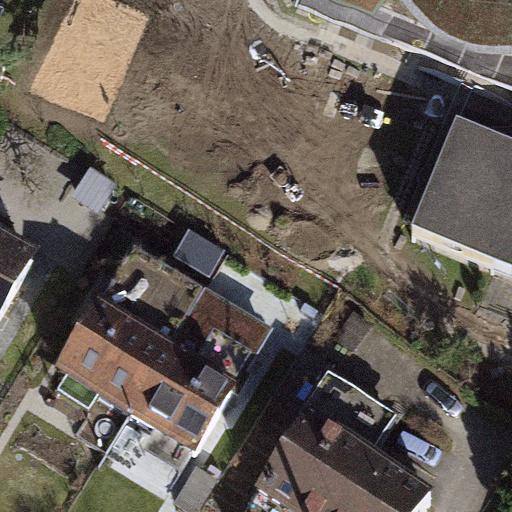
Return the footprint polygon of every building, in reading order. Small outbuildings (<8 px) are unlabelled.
[(511,0),(356,0),(375,8),(380,0),(437,0),(441,4),(448,9),(440,28),(453,33),(467,38),(476,18),(485,20),(497,19),(497,27),(511,24),(511,0)] [(511,156),(459,135),(437,188),(414,242),(511,282),(511,156)] [(102,224),(120,195),(94,179),(76,207),(102,224)] [(0,340),(44,268),(0,241),(0,340)] [(62,378),(130,419),(203,298),(135,257),(62,378)] [(130,419),(197,458),(269,337),(203,298),(130,419)] [(344,379),(256,511),(434,511),(437,507),(379,469),(410,422),(344,379)]
